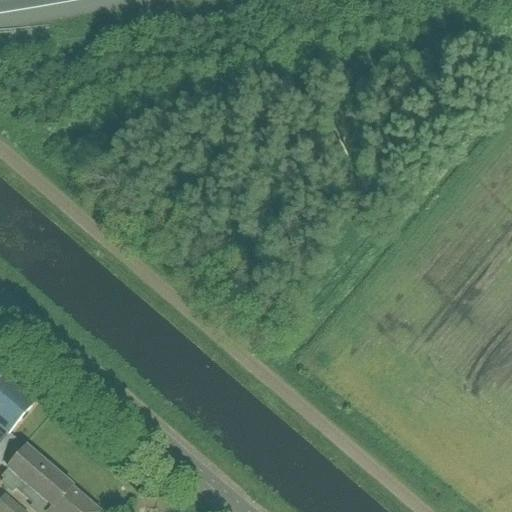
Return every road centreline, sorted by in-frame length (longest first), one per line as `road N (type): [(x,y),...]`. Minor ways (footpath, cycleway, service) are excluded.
road 1 (unclassified): [(421,511),(0,149)]
road 2 (tertiary): [(234,511),(0,312)]
